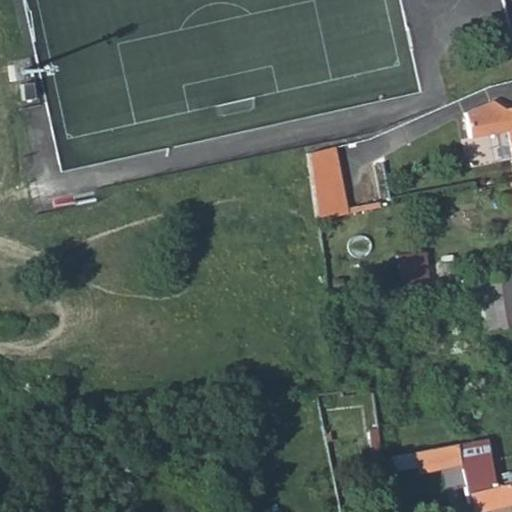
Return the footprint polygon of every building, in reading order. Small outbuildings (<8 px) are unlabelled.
[(511,47),(511,45),(510,37),(497,40),(500,51),(511,47)] [(33,99),(30,83),(20,84),(22,100),(33,99)] [(509,132),(511,148),(511,110),(508,111),(494,102),(466,114),(470,138),(509,132)] [(338,183),(335,152),(308,158),(316,221),(334,218),(330,185),(338,183)] [(344,216),(338,183),(330,185),(334,218),(344,216)] [(387,276),(388,289),(425,286),(421,250),(392,254),(394,275),(387,276)] [(511,275),(476,281),(487,351),(511,347),(511,275)] [(452,445),(464,496),(490,490),(479,438),(452,445)] [(511,485),(490,490),(464,496),(467,511),(484,511),(511,505),(511,485)]
